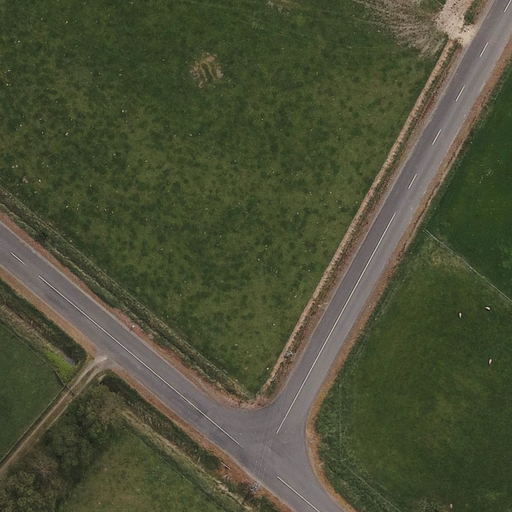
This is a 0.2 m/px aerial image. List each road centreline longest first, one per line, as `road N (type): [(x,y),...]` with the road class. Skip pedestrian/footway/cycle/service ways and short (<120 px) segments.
road 1 (unclassified): [(511,1),(262,462)]
road 2 (unclassified): [(0,242),(262,462)]
